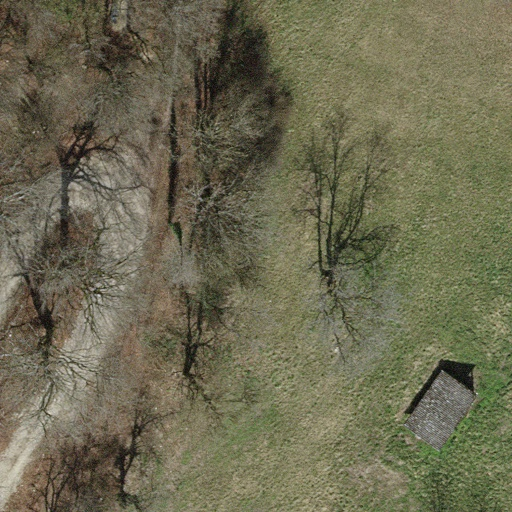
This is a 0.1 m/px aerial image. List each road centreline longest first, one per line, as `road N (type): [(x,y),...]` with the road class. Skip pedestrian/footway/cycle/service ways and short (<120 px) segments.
road 1 (track): [(0,495),(98,346),(163,154)]
road 2 (track): [(0,321),(31,229),(75,181),(163,154)]
road 3 (track): [(163,154),(171,0)]
